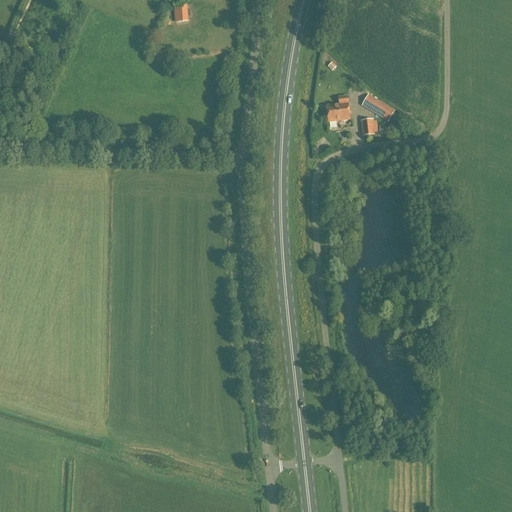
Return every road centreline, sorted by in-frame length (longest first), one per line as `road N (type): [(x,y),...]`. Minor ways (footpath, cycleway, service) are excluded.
road 1 (unclassified): [(338,463),(315,177),(343,154),(438,134),(447,102),(446,0)]
road 2 (primary): [(304,465),(279,191),(303,0)]
road 3 (unclassified): [(267,468),(242,161)]
road 4 (unclassified): [(242,161),(0,150)]
road 5 (unclassified): [(242,161),(261,0)]
